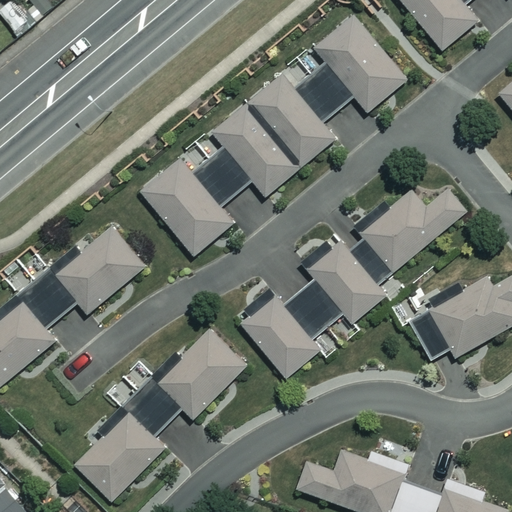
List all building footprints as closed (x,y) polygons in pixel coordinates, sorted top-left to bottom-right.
[(400,0),(441,49),(476,20),(466,7),(473,0),(400,0)] [(251,101),(302,164),(333,138),(319,122),(353,94),(367,111),(405,79),(352,16),(314,47),(328,63),(294,91),(282,76),(251,101)] [(511,109),(511,80),(498,92),(511,109)] [(179,159),(141,191),(193,254),(231,223),(221,210),(254,183),(264,195),(296,169),(245,106),(213,132),(226,148),(193,176),(179,159)] [(241,323),(283,376),(317,349),(311,342),(345,315),(351,322),(383,296),(374,284),(465,211),(448,189),(425,207),(412,190),(344,245),(341,242),(308,268),(313,274),(279,301),(275,296),(241,323)] [(145,269),(111,226),(23,296),(25,299),(0,319),(0,385),(56,341),(46,328),(76,304),(86,316),(145,269)] [(494,282),(487,271),(405,320),(429,362),(448,351),(453,360),(511,325),(511,271),(494,282)] [(182,406),(192,417),(244,366),(210,331),(76,465),(111,499),(163,446),(151,435),(182,406)] [(507,511),(341,452),(334,472),(307,462),(297,488),(362,511),(507,511)] [(0,511),(25,511),(27,510),(0,477),(0,511)]
